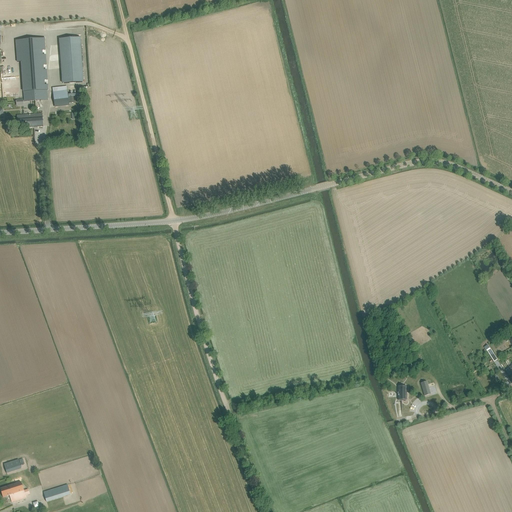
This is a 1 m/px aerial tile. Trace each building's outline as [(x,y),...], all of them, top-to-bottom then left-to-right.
[(80,37),(60,39),(63,84),(84,82),(80,37)] [(40,42),(20,43),(22,71),(24,99),(37,99),(36,97),(44,96),(40,42)] [(54,104),(73,102),(73,97),(69,97),(68,90),(53,92),(54,104)] [(42,114),(23,115),(24,119),(17,120),(18,124),(18,129),(43,127),(43,122),(42,114)] [(490,349),(487,351),(494,362),(497,360),(490,349)] [(427,381),(421,383),(425,396),(431,394),(427,381)] [(399,386),(398,386),(398,401),(399,401),(399,400),(406,400),(406,401),(407,401),(407,386),(406,386),(406,387),(399,387),(399,386)] [(437,394),(425,396),(427,404),(438,402),(437,394)] [(4,462),(6,473),(21,469),(18,458),(4,462)] [(21,482),(5,487),(0,489),(3,497),(10,495),(12,502),(26,498),(26,496),(30,494),(28,489),(24,491),(21,482)] [(44,493),(47,502),(71,495),(68,485),(44,493)]
